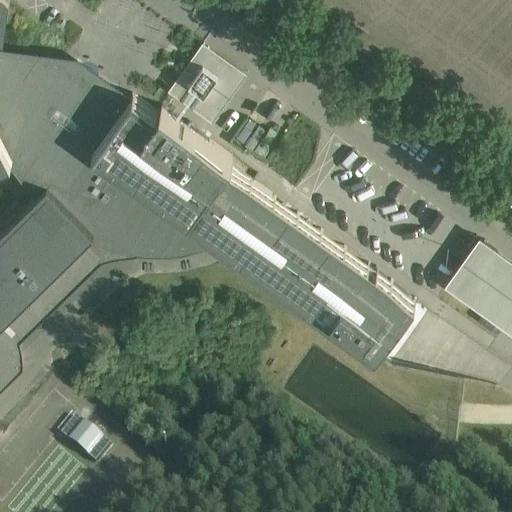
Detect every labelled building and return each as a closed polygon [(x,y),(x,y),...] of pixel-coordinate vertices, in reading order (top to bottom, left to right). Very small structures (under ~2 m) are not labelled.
[(0,231),(0,324),(90,237),(110,246),(132,253),(154,255),(176,254),(198,249),(218,241),(238,228),(248,220),(257,212),(273,194),(230,163),(234,157),(165,108),(162,106),(158,112),(134,94),(128,103),(92,77),(93,74),(91,70),(87,69),(84,71),(65,57),(4,49),(9,5),(0,0),(0,164),(8,161),(36,196),(0,231)] [(248,73),(204,41),(169,89),(176,94),(212,121),(248,73)] [(383,344),(417,297),(273,194),(257,212),(248,220),(238,228),(218,241),(235,253),(376,354),(383,344)] [(511,256),(481,234),(446,283),(457,291),(511,330),(511,327),(511,256)] [(69,441),(86,454),(100,436),(84,423),(69,441)]
